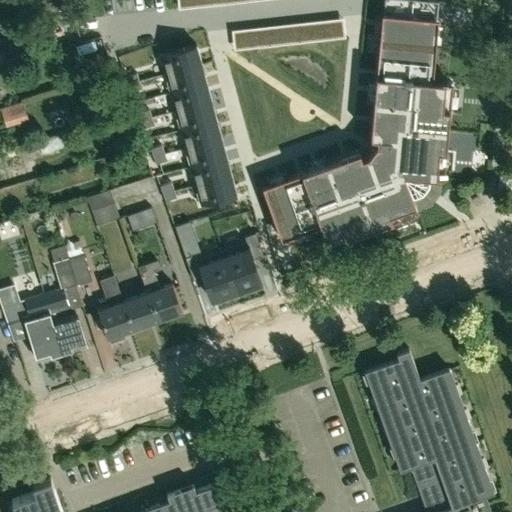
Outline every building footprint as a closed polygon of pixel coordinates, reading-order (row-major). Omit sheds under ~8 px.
[(268,186),(263,187),(281,238),(320,224),(327,243),(417,211),(417,208),(413,199),(423,196),(430,187),(431,176),(441,177),(443,177),(452,81),(432,79),(437,23),(439,0),(384,0),(383,13),(384,13),(383,18),(381,18),(381,19),(384,20),(382,39),(379,38),(379,39),(379,40),(381,40),(380,59),(377,59),(375,81),(374,101),(371,136),(377,137),(376,143),(368,154),(362,156),(360,150),(327,162),(307,169),(301,171),(288,176),(268,183),(267,183),(268,186)] [(165,73),(201,63),(196,44),(160,53),(165,73)] [(201,63),(165,73),(170,91),(206,82),(201,63)] [(136,72),(125,76),(128,84),(139,80),(136,72)] [(139,80),(128,84),(130,91),(142,88),(139,80)] [(211,100),(206,82),(170,91),(175,110),(211,100)] [(216,119),(211,100),(175,110),(180,129),(216,119)] [(149,109),(138,113),(140,120),(152,116),(149,109)] [(11,127),(33,121),(30,111),(8,117),(11,127)] [(152,116),(140,120),(143,128),(154,124),(152,116)] [(216,119),(180,129),(185,147),(221,137),(216,119)] [(226,156),(221,137),(185,147),(190,166),(226,156)] [(162,144),(150,148),(153,156),(164,152),(162,144)] [(164,152),(153,156),(155,163),(167,159),(164,152)] [(231,174),(226,156),(190,166),(195,184),(231,174)] [(237,194),(231,174),(195,184),(200,204),(237,194)] [(171,181),(160,185),(162,193),(174,189),(171,181)] [(121,192),(126,205),(143,199),(138,186),(121,192)] [(115,202),(110,189),(87,197),(92,210),(115,202)] [(174,189),(162,193),(165,200),(176,196),(174,189)] [(115,202),(92,210),(97,225),(119,217),(115,202)] [(132,229),(140,226),(135,212),(127,215),(132,229)] [(178,237),(193,231),(189,220),(174,225),(178,237)] [(246,240),(222,249),(237,291),(261,282),(253,258),(263,254),(255,232),(244,235),(246,240)] [(196,253),(185,257),(193,279),(203,275),(212,300),(237,291),(222,249),(215,251),(197,257),(196,253)] [(68,257),(76,283),(76,284),(91,280),(83,253),(68,257)] [(76,283),(68,257),(52,262),(60,288),(65,286),(76,283)] [(139,265),(148,291),(158,319),(184,310),(174,282),(161,287),(155,270),(161,267),(158,258),(139,265)] [(134,327),(124,299),(118,283),(115,274),(101,279),(104,288),(105,287),(111,304),(99,308),(109,336),(111,341),(125,337),(123,331),(134,327)] [(64,350),(46,292),(20,300),(15,283),(0,287),(0,301),(7,321),(26,315),(38,358),(64,350)] [(46,292),(64,350),(87,343),(78,310),(73,312),(65,286),(60,288),(46,292)] [(134,327),(158,319),(148,291),(124,299),(134,327)] [(419,376),(408,346),(396,350),(398,356),(364,369),(400,468),(410,464),(427,511),(487,511),(491,511),(484,493),(494,489),(448,365),(419,376)] [(191,433),(195,450),(205,448),(201,431),(191,433)] [(130,511),(64,511),(51,475),(33,481),(36,489),(12,497),(17,511),(245,511),(244,509),(240,511),(227,476),(195,488),(193,483),(167,492),(169,498),(130,511)]
